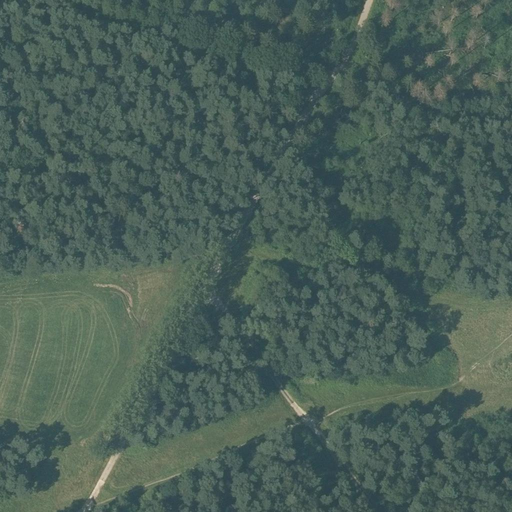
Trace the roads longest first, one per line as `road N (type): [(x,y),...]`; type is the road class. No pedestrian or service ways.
road 1 (track): [(241,227),(263,255),(282,261),(351,272),(444,302),(511,306)]
road 2 (track): [(208,292),(253,361),(376,511)]
road 3 (track): [(308,423),(447,388),(511,338)]
